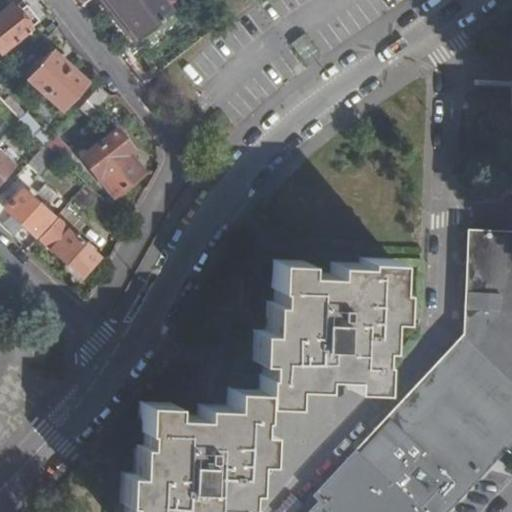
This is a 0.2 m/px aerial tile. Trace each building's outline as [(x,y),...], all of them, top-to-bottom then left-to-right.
[(103,0),(133,39),(168,12),(158,0),(103,0)] [(0,47),(26,29),(8,5),(0,10),(0,47)] [(56,24),(46,34),(58,47),(68,38),(56,24)] [(40,94),(65,66),(50,51),(23,78),(40,94)] [(81,81),(65,66),(40,94),(56,108),(81,81)] [(95,86),(75,108),(87,118),(107,97),(95,86)] [(0,92),(0,103),(2,106),(5,109),(10,102),(0,92)] [(16,104),(8,112),(16,120),(24,111),(16,104)] [(5,109),(2,106),(0,107),(0,117),(10,127),(12,124),(16,120),(8,112),(5,109)] [(24,111),(16,120),(41,144),(49,136),(24,111)] [(0,137),(0,154),(22,132),(12,124),(10,127),(0,137)] [(126,149),(112,131),(77,158),(89,172),(90,171),(109,194),(137,170),(123,152),(126,149)] [(63,158),(72,147),(54,133),(45,144),(63,158)] [(41,144),(22,165),(32,174),(51,154),(41,144)] [(90,195),(81,186),(69,200),(78,208),(90,195)] [(0,207),(28,233),(46,213),(19,188),(0,207)] [(51,219),(35,238),(75,275),(92,256),(51,219)] [(437,511),(511,432),(511,230),(467,230),(462,334),(312,495),(321,503),(312,511),(437,511)] [(122,502),(121,511),(243,511),(244,501),(242,501),(242,489),(249,490),(250,460),(262,460),(263,431),(253,431),(256,403),(286,404),(288,386),(316,388),(317,376),(343,378),(345,388),(358,388),(358,380),(370,389),(375,389),(377,359),(373,359),(374,348),(379,348),(381,318),(395,319),(396,288),(392,288),(393,258),(358,257),(358,262),(328,261),(327,274),(301,273),(301,260),(270,259),(269,287),(271,287),(271,302),(264,301),(262,330),(252,329),(250,361),(258,362),(258,374),(256,374),(255,388),(226,387),(225,405),(196,404),(194,415),(168,413),(169,402),(138,401),(137,429),(139,430),(139,443),(132,443),(131,472),(118,471),(117,502),(122,502)]
